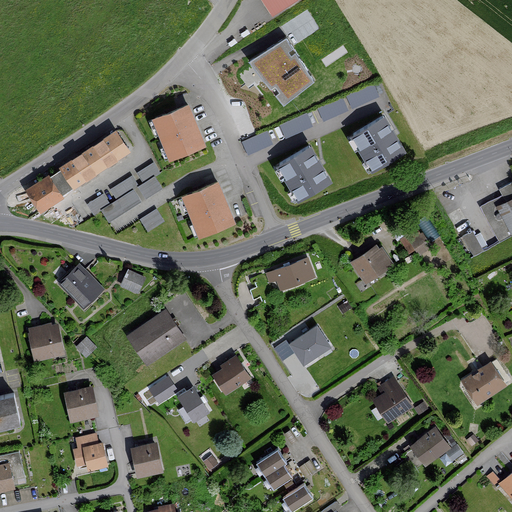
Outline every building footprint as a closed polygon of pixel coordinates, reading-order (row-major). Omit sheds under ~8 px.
[(261,0),(272,16),(297,0),(261,0)] [(278,37),(246,60),(279,105),(311,81),(278,37)] [(155,121),(174,162),(207,147),(189,106),(155,121)] [(383,112),(350,132),(373,171),(407,151),(383,112)] [(114,125),(52,167),(81,211),(144,169),(114,125)] [(248,154),(274,143),(268,129),(242,140),(248,154)] [(333,183),(309,145),(274,166),(297,205),(333,183)] [(43,173),(19,188),(34,213),(58,198),(43,173)] [(220,183),(183,200),(200,238),(237,222),(220,183)] [(136,190),(101,206),(107,219),(142,203),(136,190)] [(511,237),(511,195),(509,190),(490,200),(511,239),(511,237)] [(141,217),(148,230),(165,220),(158,207),(141,217)] [(474,227),(463,232),(473,254),(484,249),(474,227)] [(404,239),(416,256),(432,245),(421,228),(404,239)] [(379,243),(350,262),(363,282),(392,264),(379,243)] [(304,256),(267,270),(275,293),(313,279),(304,256)] [(101,290),(76,263),(57,282),(82,308),(101,290)] [(121,285),(141,293),(147,275),(127,268),(121,285)] [(184,339),(163,309),(124,333),(146,365),(184,339)] [(309,318),(282,335),(301,363),(327,347),(309,318)] [(32,358),(65,354),(60,328),(27,334),(32,358)] [(87,331),(76,341),(86,353),(98,342),(87,331)] [(226,394),(250,378),(233,353),(208,370),(226,394)] [(489,360),(460,379),(476,404),(505,384),(489,360)] [(390,376),(364,393),(384,424),(410,407),(390,376)] [(169,378),(150,390),(160,404),(179,392),(169,378)] [(90,387),(62,392),(66,416),(94,412),(90,387)] [(205,410),(191,387),(175,396),(191,420),(205,410)] [(0,425),(21,421),(17,395),(0,397),(0,425)] [(447,445),(432,427),(407,447),(422,465),(447,445)] [(154,433),(125,439),(133,476),(163,471),(154,433)] [(106,469),(99,435),(72,440),(77,472),(106,469)] [(294,475),(277,448),(255,461),(273,487),(294,475)] [(213,452),(205,456),(210,464),(218,460),(213,452)] [(18,453),(0,456),(0,487),(24,483),(18,453)] [(306,473),(317,467),(311,455),(300,461),(306,473)] [(494,469),(487,473),(495,484),(501,479),(494,469)] [(511,470),(495,484),(511,504),(511,470)] [(289,510),(310,493),(302,482),(281,497),(289,510)]
